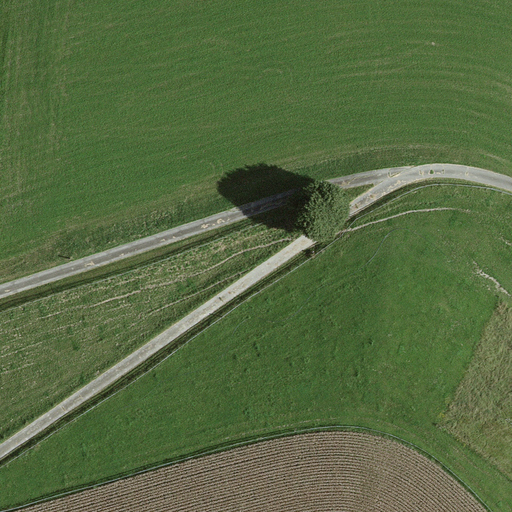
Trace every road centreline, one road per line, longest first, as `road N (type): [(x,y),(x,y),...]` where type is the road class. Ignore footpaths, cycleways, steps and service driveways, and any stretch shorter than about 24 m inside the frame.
road 1 (track): [(0,299),(380,180),(433,175),(511,188)]
road 2 (track): [(433,175),(387,194),(0,460)]
